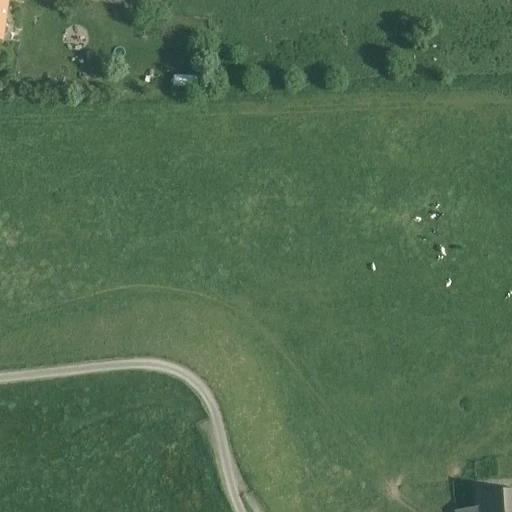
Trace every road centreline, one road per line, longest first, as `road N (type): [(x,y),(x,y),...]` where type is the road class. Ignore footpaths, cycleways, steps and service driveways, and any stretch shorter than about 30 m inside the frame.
road 1 (unclassified): [(0,382),(143,365),(193,384),(207,402),(237,511)]
road 2 (track): [(27,460),(135,409),(178,408),(198,421),(255,511)]
